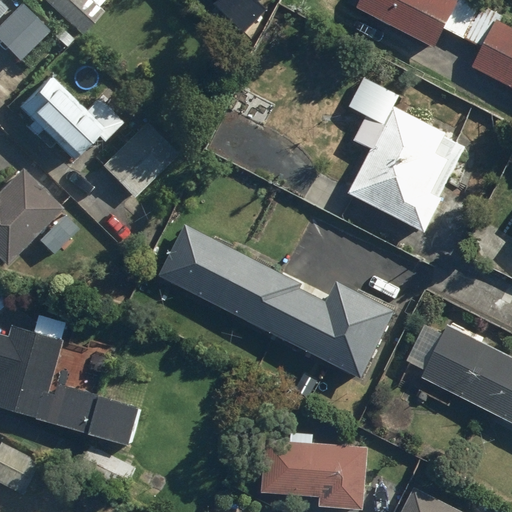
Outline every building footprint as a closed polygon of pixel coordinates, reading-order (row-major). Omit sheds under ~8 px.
[(44,0),(82,34),(102,12),(97,8),(104,0),(44,0)] [(216,0),(213,4),(234,26),(261,0),(216,0)] [(361,0),(357,9),(433,49),(458,0),(361,0)] [(0,44),(17,61),(47,31),(19,4),(0,24),(0,44)] [(472,68),(511,88),(511,26),(497,19),(472,68)] [(97,99),(85,111),(49,76),(17,108),(30,121),(24,127),(34,136),(39,130),(69,160),(94,135),(100,142),(120,122),(97,99)] [(352,142),(372,152),(350,195),(425,234),(444,198),(433,192),(451,160),(439,153),(448,136),(398,109),(403,99),(381,87),(352,142)] [(102,163),(133,196),(177,154),(145,121),(102,163)] [(0,188),(0,260),(4,265),(61,208),(21,168),(0,188)] [(275,336),(278,330),(305,344),(302,350),(362,380),(397,311),(338,281),(325,307),(297,292),(301,283),(185,225),(158,277),(275,336)] [(0,294),(0,312),(9,305),(0,294)] [(0,375),(0,376),(0,410),(130,448),(142,408),(58,383),(55,395),(50,394),(66,342),(14,327),(11,338),(0,334),(0,375)] [(451,408),(457,395),(511,422),(511,359),(447,327),(422,377),(434,383),(427,396),(451,408)] [(261,494),(319,497),(318,508),(365,511),(365,500),(368,447),(312,444),(313,435),(292,434),(291,443),(264,441),(261,494)] [(0,443),(0,485),(20,496),(37,463),(0,443)] [(137,468),(91,446),(78,472),(125,494),(137,468)] [(501,511),(476,499),(469,511),(461,511),(414,488),(402,511),(501,511)]
